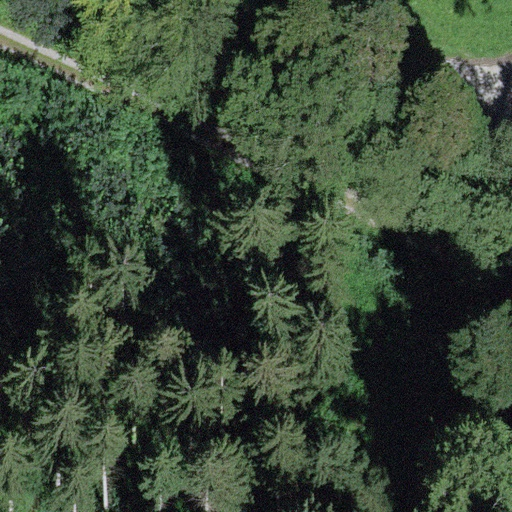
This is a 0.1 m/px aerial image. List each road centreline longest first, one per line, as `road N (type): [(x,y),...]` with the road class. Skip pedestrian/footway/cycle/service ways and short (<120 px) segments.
road 1 (track): [(511,294),(383,200),(156,72),(0,22)]
road 2 (tertiary): [(282,0),(511,140)]
